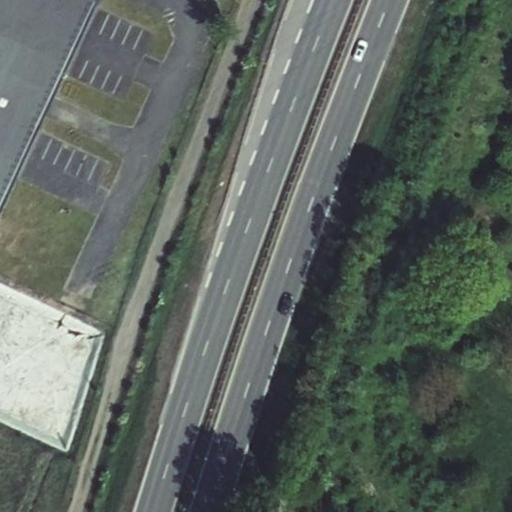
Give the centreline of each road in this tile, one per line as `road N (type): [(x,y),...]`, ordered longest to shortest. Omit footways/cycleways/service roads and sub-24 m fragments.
road 1 (trunk): [(209,511),(286,266),(388,0)]
road 2 (trunk): [(332,0),(224,290),(154,511)]
